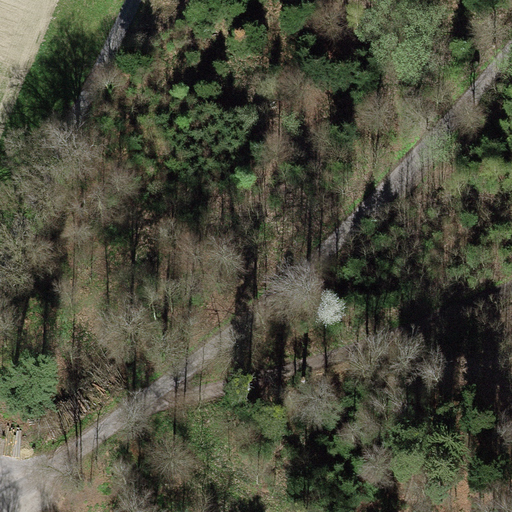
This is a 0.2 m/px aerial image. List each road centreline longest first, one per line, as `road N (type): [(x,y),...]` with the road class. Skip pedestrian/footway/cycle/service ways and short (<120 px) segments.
road 1 (residential): [(511,25),(351,227),(164,386),(0,499)]
road 2 (track): [(164,386),(268,377),(390,343),(511,288)]
